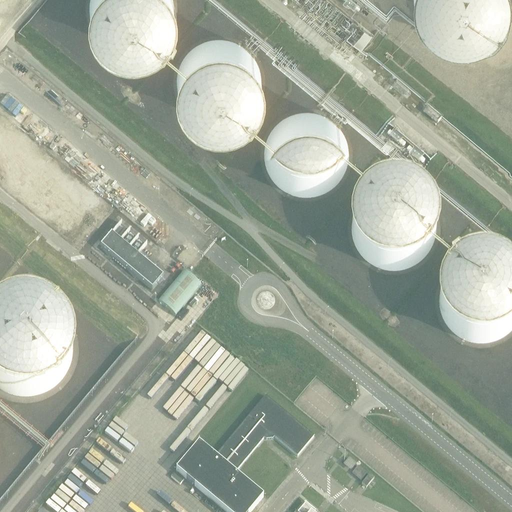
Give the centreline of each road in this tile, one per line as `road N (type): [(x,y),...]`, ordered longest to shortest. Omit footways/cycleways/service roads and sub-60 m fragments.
road 1 (unclassified): [(511,501),(307,331)]
road 2 (unclassified): [(307,331),(269,280),(252,284),(245,301),(259,319),(289,325)]
road 3 (unknown): [(103,511),(149,462),(210,511)]
